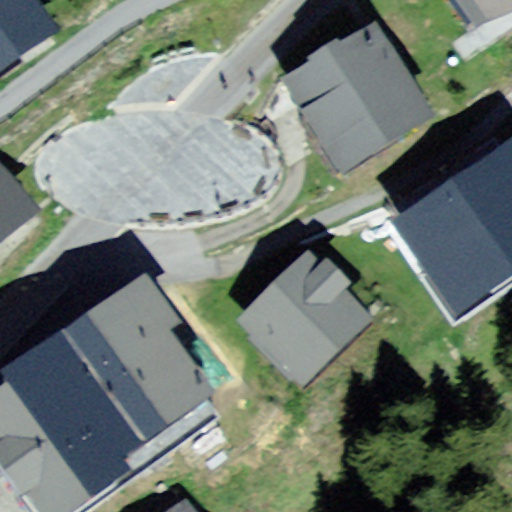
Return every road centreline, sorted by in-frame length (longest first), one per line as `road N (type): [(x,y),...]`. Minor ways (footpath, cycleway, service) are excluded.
road 1 (residential): [(511,100),(378,198),(195,274),(62,265)]
road 2 (residential): [(302,0),(62,265)]
road 3 (residential): [(146,0),(0,106)]
